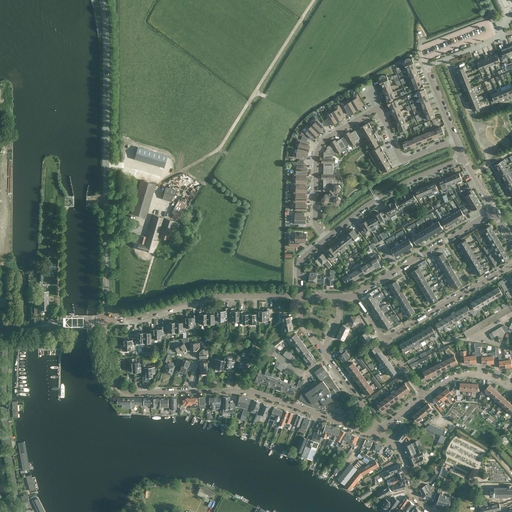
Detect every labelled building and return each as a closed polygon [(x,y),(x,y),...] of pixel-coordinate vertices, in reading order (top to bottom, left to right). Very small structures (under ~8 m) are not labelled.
[(509,57),(505,47),(501,49),(502,52),(499,53),(502,61),(505,59),(505,58),(509,57)] [(490,65),(495,63),(492,56),(487,58),(490,65)] [(403,61),(406,67),(414,63),(412,58),(410,58),(409,58),(408,58),(407,58),(406,59),(406,60),(405,60),(403,61)] [(485,67),(490,65),(487,58),(482,60),(485,67)] [(485,67),(482,60),(477,62),(480,69),(485,67)] [(414,64),(414,63),(406,67),(408,72),(416,69),(414,64)] [(465,67),(456,70),(458,75),(465,72),(464,70),(466,69),(465,67)] [(418,75),(416,69),(408,72),(410,78),(418,75)] [(378,78),(380,84),(388,80),(386,75),(384,75),(383,75),(382,75),(381,76),(380,76),(380,77),(378,78)] [(420,80),(418,75),(410,78),(413,83),(421,80),(420,80)] [(460,80),(462,85),(469,83),(467,77),(460,80)] [(389,80),(388,80),(380,84),(381,84),(383,89),(390,86),(388,81),(389,80)] [(418,88),(420,87),(420,88),(422,89),(425,88),(424,87),(421,80),(413,83),(415,89),(418,88)] [(464,91),(471,87),(469,83),(462,85),(464,91)] [(393,92),(390,86),(383,89),(385,95),(393,92)] [(425,88),(422,89),(420,88),(420,87),(418,88),(418,89),(419,91),(416,92),(418,97),(426,94),(427,94),(425,88)] [(466,90),(468,95),(476,92),(473,87),(466,90)] [(510,96),(507,88),(501,91),(504,98),(510,96)] [(391,101),(391,102),(394,101),(393,100),(393,98),(395,97),(393,92),(385,95),(384,95),(387,101),(389,100),(391,101)] [(356,98),(351,101),(356,111),(360,108),(359,107),(363,105),(357,94),(354,96),(356,98)] [(426,94),(418,97),(421,103),(428,100),(426,94)] [(470,100),(472,105),(480,102),(477,97),(470,100)] [(389,100),(387,101),(387,102),(390,109),(391,109),(398,105),(396,100),(394,101),(391,102),(391,101),(389,100)] [(431,105),(428,100),(421,103),(423,108),(431,105)] [(356,111),(351,101),(346,104),(344,101),(341,103),(348,114),(352,112),(352,113),(356,111)] [(337,110),(332,112),(337,122),(341,119),(340,118),(344,116),(338,105),(335,107),(337,110)] [(401,111),(398,105),(391,109),(390,109),(391,109),(393,114),(401,111)] [(433,111),(431,105),(423,108),(425,114),(433,111)] [(403,117),(401,111),(393,114),(395,120),(403,117)] [(425,114),(423,115),(424,117),(426,116),(428,120),(435,117),(433,111),(425,114)] [(337,122),(332,112),(327,115),(328,118),(325,119),(326,120),(324,121),(326,125),(326,126),(329,125),(333,123),(333,124),(337,122)] [(315,122),(311,126),(319,134),(322,131),(321,130),(324,126),(326,125),(324,121),(321,123),(315,117),(313,120),(315,122)] [(405,122),(403,117),(395,120),(397,125),(405,122)] [(361,127),(367,137),(374,133),(368,122),(361,127)] [(408,128),(405,122),(397,125),(400,131),(408,128)] [(319,134),(311,126),(307,130),(305,133),(311,139),(314,136),(315,137),(319,134)] [(441,126),(436,129),(439,136),(445,134),(444,133),(444,132),(444,131),(444,130),(444,129),(443,128),(442,128),(441,126)] [(431,131),(434,138),(439,136),(436,129),(431,131)] [(360,138),(355,130),(350,133),(353,139),(350,141),(351,144),(352,145),(356,143),(355,141),(360,138)] [(346,136),(341,138),(346,147),(351,144),(350,141),(353,139),(350,133),(349,131),(345,134),(346,136)] [(425,133),(429,141),(434,138),(431,131),(425,133)] [(381,143),(374,133),(367,137),(373,148),(381,143)] [(419,135),(423,143),(429,141),(425,133),(419,135)] [(419,135),(414,138),(417,145),(423,143),(419,135)] [(411,148),(408,140),(407,137),(406,138),(405,139),(405,140),(406,141),(402,142),(403,144),(403,145),(403,146),(403,147),(404,148),(405,149),(405,150),(411,148)] [(346,147),(341,138),(336,141),(335,140),(331,142),(332,144),(335,148),(338,146),(341,150),(346,147)] [(414,138),(408,140),(411,148),(417,145),(414,138)] [(297,139),(297,140),(296,142),(299,143),(298,149),(308,151),(310,147),(308,147),(309,142),(297,139)] [(332,144),(327,147),(327,148),(326,150),(333,154),(337,152),(338,154),(342,151),(341,150),(338,146),(335,148),(332,144)] [(138,146),(135,158),(164,166),(167,155),(138,146)] [(369,153),(381,174),(393,167),(381,146),(369,153)] [(308,151),(298,149),(297,154),(293,153),(292,157),(305,160),(306,155),(307,156),(308,151)] [(329,158),(333,158),(333,154),(326,150),(325,152),(324,152),(324,158),(322,158),(322,162),(324,162),(329,163),(329,158)] [(324,168),(333,168),(333,163),(335,163),(335,160),(335,158),(333,158),(329,158),(329,163),(324,162),(324,168)] [(497,167),(499,170),(507,164),(504,159),(495,165),(497,167)] [(296,168),(296,173),(306,173),(306,174),(307,174),(307,169),(306,169),(306,164),(298,164),(293,164),(293,168),(296,168)] [(507,168),(505,166),(499,170),(500,172),(501,175),(511,168),(510,169),(509,167),(507,168)] [(329,174),(333,174),(333,168),(324,168),(324,174),(321,174),(321,179),(323,179),(329,179),(329,174)] [(511,171),(511,168),(501,175),(503,177),(503,176),(504,179),(511,174),(511,172),(511,171)] [(456,172),(454,174),(457,182),(462,180),(459,173),(457,174),(456,172)] [(296,173),(293,173),(293,177),(296,177),(296,182),(306,182),(306,183),(307,183),(307,178),(306,178),(306,174),(306,173),(296,173)] [(323,185),(333,185),(333,179),(335,179),(335,174),(333,174),(329,174),(329,179),(323,179),(323,185)] [(457,182),(454,174),(450,175),(451,176),(449,177),(452,184),(457,182)] [(447,177),(444,178),(448,188),(448,189),(453,187),(449,177),(447,178),(447,177)] [(448,188),(444,178),(440,179),(441,180),(439,181),(442,188),(443,190),(448,188)] [(146,218),(155,184),(141,180),(131,213),(146,218)] [(296,182),(293,182),(293,186),(296,186),(296,191),(306,191),(306,192),(307,192),(307,187),(306,187),(306,183),(306,182),(296,182)] [(432,182),(430,184),(433,192),(438,190),(435,183),(433,184),(432,182)] [(433,192),(430,184),(426,185),(427,186),(425,187),(428,194),(429,197),(434,195),(433,192)] [(339,185),(333,185),(323,185),(323,191),(331,191),(331,192),(333,194),(331,196),(329,194),(325,194),(325,196),(324,196),(322,198),(322,201),(324,203),(327,203),(329,201),(329,200),(334,200),(334,201),(336,203),(339,203),(341,201),(341,199),(339,197),(337,197),(338,191),(339,191),(341,189),(341,187),(339,185)] [(162,198),(171,201),(174,189),(165,186),(162,198)] [(423,187),(420,188),(423,196),(428,194),(425,187),(423,188),(423,187)] [(423,196),(420,188),(416,189),(417,190),(415,191),(418,198),(423,196)] [(468,200),(475,196),(471,189),(462,195),(463,197),(466,196),(468,200)] [(296,191),(293,191),(293,195),(296,195),(296,200),(305,200),(305,201),(307,201),(307,196),(305,196),(306,192),(306,191),(296,191)] [(406,194),(404,195),(410,204),(411,206),(418,202),(413,193),(410,195),(409,193),(407,194),(406,194)] [(402,197),(400,198),(403,203),(400,205),(404,210),(406,214),(408,214),(408,207),(411,206),(410,204),(404,195),(402,196),(402,197)] [(468,200),(471,205),(478,200),(475,196),(468,200)] [(186,204),(179,200),(176,203),(179,205),(177,209),(176,209),(172,217),(178,220),(182,212),(181,212),(186,204)] [(296,200),(293,200),(293,204),(296,204),(296,209),(307,210),(307,205),(305,205),(305,201),(305,200),(296,200)] [(471,205),(474,210),(481,206),(478,200),(471,205)] [(392,202),(389,204),(395,212),(397,211),(398,212),(399,213),(404,210),(400,205),(397,206),(395,201),(392,203),(392,202)] [(395,212),(389,204),(387,205),(388,205),(385,207),(388,212),(386,213),(389,219),(396,215),(395,212)] [(456,211),(460,218),(464,216),(460,209),(456,211)] [(452,214),(456,221),(460,218),(456,211),(452,214)] [(382,214),(381,212),(376,215),(380,222),(381,224),(389,219),(386,213),(385,213),(384,212),(382,214)] [(306,222),(306,217),(305,216),(304,216),(304,213),(295,213),(295,216),(295,220),(294,220),(294,224),(299,224),(299,223),(305,223),(306,222)] [(446,217),(451,224),(456,221),(452,214),(446,217)] [(160,231),(163,218),(154,215),(144,245),(138,243),(137,248),(143,250),(153,252),(159,232),(160,231)] [(380,222),(376,215),(375,215),(376,215),(372,217),(373,218),(372,219),(375,225),(380,222)] [(446,217),(441,220),(446,227),(451,224),(446,217)] [(160,237),(168,240),(168,238),(170,238),(170,236),(169,235),(172,226),(176,227),(178,223),(173,222),(174,221),(165,218),(160,237)] [(375,225),(372,219),(370,220),(369,219),(366,221),(370,228),(375,225)] [(363,227),(360,229),(363,234),(371,230),(370,228),(366,221),(361,224),(363,227)] [(443,228),(439,221),(434,224),(439,231),(443,228)] [(439,231),(434,224),(430,226),(434,234),(439,231)] [(430,226),(425,229),(430,236),(434,234),(430,226)] [(483,230),(487,235),(494,231),(490,226),(483,230)] [(353,229),(349,232),(354,239),(358,236),(360,237),(362,235),(358,230),(356,232),(353,229)] [(430,236),(425,229),(421,231),(425,239),(430,236)] [(425,239),(421,231),(416,234),(421,242),(425,239)] [(497,236),(494,231),(487,235),(490,240),(497,236)] [(354,239),(349,232),(348,233),(346,235),(346,236),(345,237),(351,244),(355,241),(354,239)] [(293,234),(293,240),(289,240),(289,246),(299,246),(299,243),(300,242),(306,242),(306,234),(303,234),(302,233),(300,233),(299,234),(293,234)] [(421,242),(416,234),(412,237),(416,244),(421,242)] [(500,242),(497,236),(490,240),(493,246),(500,242)] [(351,244),(345,237),(344,238),(343,237),(340,240),(345,246),(349,243),(351,245),(351,244)] [(413,246),(409,238),(404,241),(409,248),(413,246)] [(345,246),(340,240),(337,243),(336,244),(342,252),(347,248),(345,246)] [(466,240),(459,244),(463,251),(470,246),(473,245),(472,243),(469,245),(466,240)] [(409,248),(404,241),(400,244),(404,251),(409,248)] [(503,247),(500,242),(493,246),(496,251),(503,247)] [(341,250),(336,244),(335,245),(334,245),(331,247),(336,253),(341,250)] [(404,251),(400,244),(395,246),(400,254),(404,251)] [(400,254),(395,246),(391,249),(395,256),(400,254)] [(472,250),(470,246),(463,251),(466,256),(473,251),(476,250),(475,248),(472,250)] [(329,254),(327,256),(331,261),(338,255),(336,253),(331,247),(326,251),(329,254)] [(506,252),(503,247),(496,251),(499,257),(506,252)] [(473,251),(466,256),(469,261),(476,256),(479,255),(478,253),(475,255),(473,251)] [(510,258),(506,252),(499,257),(502,262),(510,258)] [(371,261),(375,268),(381,265),(379,262),(382,261),(377,253),(376,254),(375,254),(370,257),(372,260),(371,261)] [(437,258),(439,262),(446,257),(443,253),(437,257),(436,256),(433,259),(434,261),(437,258)] [(320,267),(325,263),(329,268),(332,265),(323,254),(317,258),(318,259),(315,261),(320,267)] [(476,256),(469,261),(472,266),(479,262),(482,260),(481,258),(478,260),(476,256)] [(372,260),(370,257),(368,258),(370,262),(367,263),(366,264),(370,271),(375,268),(371,261),(372,260)] [(440,264),(442,267),(449,263),(446,257),(439,262),(436,264),(437,266),(440,264)] [(367,263),(365,260),(363,261),(365,265),(362,266),(361,267),(365,274),(370,271),(366,264),(367,263)] [(479,262),(472,266),(475,271),(482,267),(485,265),(484,264),(481,265),(479,262)] [(362,266),(360,263),(355,266),(357,269),(356,270),(360,277),(365,274),(361,267),(362,266)] [(445,272),(452,268),(449,263),(439,269),(440,271),(443,269),(445,272)] [(419,268),(412,272),(414,276),(422,272),(420,269),(423,267),(422,265),(418,267),(419,268)] [(357,269),(355,266),(353,267),(355,271),(351,272),(350,273),(355,280),(360,277),(356,270),(357,269)] [(484,270),(482,267),(475,271),(477,275),(484,271),(485,272),(488,270),(487,269),(484,270)] [(448,277),(455,273),(452,268),(445,272),(442,274),(443,276),(446,274),(448,277)] [(350,269),(349,270),(347,271),(349,274),(346,276),(343,278),(346,283),(349,282),(350,283),(355,280),(350,273),(351,272),(350,269)] [(324,279),(324,283),(324,284),(327,284),(327,285),(334,285),(334,270),(330,270),(330,277),(324,277),(324,279)] [(426,272),(425,270),(422,272),(414,276),(418,281),(425,277),(423,274),(426,272)] [(317,272),(310,272),(310,276),(309,276),(309,283),(324,283),(324,279),(317,279),(317,272)] [(451,282),(458,278),(455,273),(448,277),(445,279),(446,281),(449,279),(451,282)] [(428,275),(425,277),(418,281),(421,286),(428,282),(426,279),(429,277),(428,275)] [(455,289),(462,285),(458,278),(451,282),(448,284),(449,286),(452,284),(455,289)] [(431,280),(428,282),(421,286),(424,292),(431,287),(429,284),(432,282),(431,280)] [(392,289),(399,285),(397,281),(390,285),(389,284),(386,286),(387,288),(390,286),(392,289)] [(395,294),(402,290),(399,285),(392,289),(389,291),(390,293),(393,291),(395,294)] [(434,285),(431,287),(424,292),(427,297),(434,293),(432,289),(435,287),(434,285)] [(39,295),(48,295),(48,290),(47,290),(47,287),(40,287),(40,291),(40,295),(39,295)] [(493,290),(497,297),(502,294),(498,287),(493,290)] [(396,296),(398,300),(405,295),(402,290),(395,294),(392,297),(393,299),(396,296)] [(487,293),(492,300),(497,297),(493,290),(487,293)] [(437,291),(434,293),(427,297),(430,303),(438,299),(435,294),(438,293),(437,291)] [(482,296),(486,303),(492,300),(487,293),(482,296)] [(366,299),(369,304),(375,300),(377,299),(380,297),(381,296),(380,294),(373,298),(372,295),(366,299)] [(39,295),(38,295),(38,298),(39,298),(40,303),(40,304),(48,304),(48,303),(48,295),(39,295)] [(401,305),(408,301),(405,295),(398,300),(395,302),(396,304),(399,302),(401,305)] [(477,300),(481,306),(486,303),(482,296),(477,300)] [(377,303),(375,300),(369,304),(373,309),(378,305),(377,303)] [(472,304),(470,305),(474,313),(482,309),(481,306),(477,300),(471,303),(472,304)] [(404,310),(411,306),(408,301),(401,305),(398,307),(399,309),(403,307),(404,310)] [(373,309),(376,314),(383,309),(382,307),(380,308),(378,305),(373,309)] [(467,305),(462,308),(466,315),(467,315),(470,313),(472,317),(475,314),(474,313),(472,310),(470,311),(467,305)] [(408,316),(415,312),(411,306),(404,310),(401,312),(402,314),(406,312),(408,316)] [(228,321),(228,308),(224,308),(224,311),(218,311),(218,321),(228,321)] [(234,308),(230,308),(230,322),(233,322),(233,321),(240,321),(240,312),(240,311),(234,311),(234,308)] [(462,308),(457,311),(461,318),(462,318),(465,316),(467,320),(469,318),(467,315),(466,315),(462,308)] [(265,311),(259,311),(259,312),(260,312),(260,321),(270,321),(270,309),(265,309),(265,311)] [(376,314),(379,319),(385,315),(383,313),(385,312),(383,309),(376,314)] [(218,311),(214,311),(214,314),(208,314),(208,324),(218,324),(218,321),(218,311)] [(451,315),(455,321),(456,321),(459,319),(462,323),(464,321),(462,318),(461,318),(457,311),(451,315)] [(202,312),(198,312),(198,324),(208,324),(208,314),(202,314),(202,312)] [(244,312),(240,312),(240,321),(240,324),(249,324),(250,314),(244,314),(244,312)] [(260,312),(259,312),(256,312),(256,314),(250,314),(249,324),(260,324),(260,321),(260,312)] [(282,318),(284,324),(292,323),(291,316),(287,317),(287,314),(281,315),(281,318),(282,318)] [(192,318),(186,318),(186,320),(186,327),(196,327),(196,315),(192,315),(192,318)] [(393,317),(392,315),(387,318),(385,315),(379,319),(382,324),(397,315),(396,315),(393,317)] [(398,318),(397,315),(382,324),(386,329),(391,326),(390,323),(392,322),(398,318)] [(450,324),(451,324),(454,322),(456,326),(458,324),(456,321),(455,321),(451,315),(446,317),(450,324)] [(351,317),(348,322),(351,327),(358,327),(360,321),(357,316),(351,317)] [(441,320),(445,328),(446,327),(449,325),(451,329),(453,328),(451,324),(450,324),(446,317),(441,320)] [(186,327),(186,320),(182,320),(182,322),(176,322),(176,332),(186,332),(186,327)] [(445,328),(441,320),(436,324),(440,331),(444,328),(446,332),(448,331),(446,327),(445,328)] [(176,332),(176,322),(169,322),(169,325),(166,325),(166,334),(176,334),(176,332)] [(350,328),(351,327),(348,322),(344,325),(343,325),(338,335),(337,336),(337,338),(339,338),(344,340),(350,328)] [(293,329),(292,323),(284,324),(285,331),(293,329)] [(431,326),(427,329),(431,336),(434,334),(436,337),(439,336),(436,333),(431,326)] [(164,339),(164,327),(160,327),(160,329),(154,329),(154,330),(154,339),(155,339),(164,339)] [(422,332),(426,339),(429,337),(431,341),(433,339),(431,336),(427,329),(422,332)] [(155,343),(155,339),(154,339),(154,330),(149,330),(149,333),(144,333),(144,343),(155,343)] [(369,339),(372,337),(367,331),(360,336),(364,342),(362,344),(364,347),(370,343),(368,340),(368,339),(369,339)] [(422,332),(417,335),(421,342),(424,340),(426,344),(428,342),(426,339),(422,332)] [(144,343),(144,333),(138,333),(138,336),(134,336),(134,338),(135,338),(135,344),(144,344),(144,343)] [(289,339),(293,344),(300,339),(296,333),(289,339)] [(502,333),(499,334),(492,339),(500,343),(504,334),(502,333)] [(417,335),(412,338),(416,345),(419,343),(421,347),(423,345),(421,342),(417,335)] [(135,344),(135,338),(131,338),(131,340),(124,340),(124,350),(125,350),(125,351),(125,352),(128,352),(129,352),(129,350),(135,350),(135,344)] [(412,338),(406,341),(410,348),(414,346),(416,350),(418,349),(416,345),(412,338)] [(304,344),(300,339),(293,344),(297,349),(304,344)] [(400,345),(404,352),(408,349),(411,353),(413,352),(410,348),(406,341),(400,345)] [(197,351),(200,347),(200,342),(195,342),(195,343),(190,343),(191,351),(197,351)] [(183,354),(187,351),(187,349),(184,344),(180,346),(176,348),(178,352),(183,354)] [(308,349),(304,344),(297,349),(301,354),(308,349)] [(473,355),(470,356),(470,363),(477,362),(476,356),(479,356),(478,347),(478,344),(475,344),(476,352),(473,352),(473,355)] [(371,349),(375,355),(381,350),(377,345),(371,349)] [(480,347),(478,347),(479,356),(481,355),(482,364),(488,364),(487,353),(484,353),(481,353),(481,347),(480,347)] [(350,356),(346,351),(344,352),(342,348),(336,352),(343,362),(350,356)] [(207,354),(208,354),(208,349),(203,349),(200,352),(200,358),(208,358),(207,354)] [(311,354),(308,349),(301,354),(305,360),(311,354)] [(375,355),(379,360),(385,356),(381,350),(375,355)] [(466,350),(461,351),(461,358),(464,358),(465,363),(470,363),(470,356),(466,356),(466,350)] [(493,352),(487,353),(488,364),(494,363),(493,357),(496,357),(495,351),(492,351),(493,352)] [(248,367),(251,358),(245,356),(246,353),(243,352),(239,364),(248,367)] [(316,360),(311,354),(305,360),(309,365),(308,366),(309,368),(314,365),(312,362),(316,360)] [(379,360),(383,365),(389,361),(385,356),(379,360)] [(458,362),(454,356),(449,358),(453,365),(458,362)] [(236,358),(225,357),(225,360),(224,367),(230,368),(230,370),(234,371),(236,358)] [(453,365),(449,358),(444,361),(448,368),(453,365)] [(139,374),(143,374),(143,366),(143,362),(135,362),(135,359),(130,359),(130,366),(132,366),(133,372),(139,372),(139,374)] [(186,360),(184,359),(179,371),(186,374),(186,372),(191,372),(189,367),(191,362),(186,360)] [(218,369),(224,370),(224,367),(225,360),(215,359),(213,371),(218,371),(218,369)] [(383,365),(387,370),(393,366),(389,361),(383,365)] [(448,368),(444,361),(439,363),(442,370),(448,368)] [(170,364),(168,363),(165,372),(166,373),(166,374),(168,374),(169,374),(172,375),(175,365),(173,365),(174,363),(171,362),(170,364)] [(347,367),(350,371),(357,367),(353,363),(347,367)] [(442,370),(439,363),(433,366),(437,373),(442,370)] [(153,365),(143,366),(143,374),(143,375),(146,375),(146,377),(153,377),(153,373),(155,373),(155,367),(153,367),(153,365)] [(321,381),(322,382),(324,381),(323,379),(329,375),(323,366),(314,372),(321,381)] [(391,376),(397,372),(393,366),(387,370),(391,376)] [(437,373),(433,366),(428,369),(432,376),(437,373)] [(350,371),(353,376),(360,371),(357,367),(350,371)] [(432,376),(428,369),(423,371),(427,379),(432,376)] [(353,376),(357,381),(363,376),(360,371),(353,376)] [(268,385),(272,374),(266,372),(265,375),(262,383),(268,385)] [(256,381),(262,383),(265,375),(259,373),(256,381)] [(278,377),(272,374),(268,385),(274,388),(277,379),(278,377)] [(334,381),(329,375),(323,379),(324,381),(322,382),(321,381),(318,384),(316,381),(304,389),(305,390),(302,393),(301,393),(299,398),(304,402),(310,405),(316,408),(321,410),(324,409),(325,406),(324,406),(329,402),(339,395),(338,395),(341,392),(335,384),(335,385),(333,381),(334,381)] [(357,381),(361,385),(367,381),(363,376),(357,381)] [(284,382),(277,379),(274,388),(281,390),(284,382)] [(361,385),(364,390),(370,386),(367,381),(361,385)] [(290,384),(284,382),(281,390),(282,390),(287,392),(290,384)] [(466,383),(460,382),(460,389),(456,389),(456,394),(460,394),(460,390),(466,391),(466,383)] [(296,386),(290,384),(287,392),(293,394),(296,386)] [(405,394),(410,390),(405,384),(401,387),(405,394)] [(484,390),(489,394),(494,389),(489,385),(484,390)] [(364,390),(368,395),(374,391),(370,386),(364,390)] [(401,397),(405,394),(401,387),(396,391),(401,397)] [(445,390),(443,392),(448,397),(450,400),(456,395),(456,394),(452,390),(450,391),(448,388),(445,390)] [(489,394),(493,398),(498,393),(494,389),(489,394)] [(395,401),(401,397),(396,391),(391,394),(395,401)] [(448,397),(443,392),(439,395),(443,401),(446,399),(450,404),(452,403),(450,400),(448,397)] [(493,398),(497,402),(502,396),(498,393),(493,398)] [(391,404),(395,401),(391,394),(386,398),(391,404)] [(443,401),(439,395),(434,399),(440,407),(442,406),(440,403),(443,401)] [(208,396),(199,397),(200,407),(206,407),(206,404),(208,404),(208,396)] [(230,397),(223,396),(223,412),(233,412),(236,401),(233,401),(233,400),(229,400),(230,397)] [(249,398),(240,396),(238,404),(239,404),(238,406),(245,408),(242,415),(247,416),(250,407),(253,399),(249,398)] [(497,402),(502,406),(507,400),(502,396),(497,402)] [(185,399),(182,399),(182,403),(183,405),(181,405),(180,410),(184,409),(184,407),(186,407),(186,405),(191,404),(191,406),(192,406),(192,397),(185,398),(185,399)] [(131,398),(117,398),(117,404),(123,404),(123,408),(131,408),(131,404),(131,398)] [(131,404),(131,409),(134,409),(136,406),(136,404),(142,405),(142,398),(131,398),(131,404)] [(160,405),(160,398),(152,398),(152,405),(152,406),(159,406),(159,405),(160,405)] [(169,398),(160,398),(160,405),(160,407),(168,407),(168,411),(171,411),(171,407),(168,407),(169,398)] [(386,408),(391,404),(386,398),(381,401),(386,408)] [(261,402),(254,400),(250,411),(255,413),(253,419),(256,420),(258,414),(259,414),(262,405),(260,405),(261,402)] [(502,406),(507,410),(511,405),(507,400),(502,406)] [(386,408),(381,401),(377,404),(382,411),(386,408)] [(257,420),(259,421),(262,414),(268,417),(272,406),(263,403),(257,420)] [(433,408),(428,403),(423,407),(428,413),(433,408)] [(278,409),(274,407),(270,418),(272,419),(271,421),(273,422),(274,420),(278,409)] [(428,413),(423,407),(418,412),(423,417),(428,413)] [(283,410),(278,409),(274,420),(273,423),(279,425),(280,421),(279,421),(283,410)] [(289,412),(285,410),(281,421),(279,426),(283,427),(284,425),(285,422),(287,418),(289,412)] [(296,414),(289,412),(287,418),(285,422),(284,425),(289,427),(288,429),(290,430),(292,424),(290,423),(293,417),(294,418),(296,414)] [(423,417),(418,412),(413,417),(417,422),(423,417)] [(304,417),(298,415),(296,422),(294,421),(293,424),(294,424),(292,429),(295,430),(297,425),(300,426),(304,417)] [(311,419),(304,417),(300,426),(300,427),(307,430),(311,419)] [(325,425),(320,423),(319,424),(318,424),(312,440),(308,439),(302,456),(313,460),(321,436),(325,425)] [(331,426),(326,425),(325,425),(321,436),(320,439),(323,440),(324,437),(327,438),(328,435),(331,426)] [(334,427),(331,426),(328,435),(327,438),(330,439),(328,443),(329,444),(331,440),(336,428),(334,427)] [(410,431),(409,430),(404,426),(396,438),(401,442),(410,431)] [(342,430),(336,428),(331,440),(329,444),(333,445),(336,439),(342,430)] [(347,432),(342,430),(336,439),(339,441),(336,446),(339,447),(338,449),(340,450),(342,446),(340,445),(342,442),(341,442),(343,439),(347,432)] [(352,434),(347,432),(343,439),(347,440),(349,441),(352,434)] [(358,436),(352,434),(349,441),(347,440),(346,442),(348,443),(348,444),(351,445),(351,446),(352,446),(355,444),(356,444),(359,436),(358,436)] [(307,438),(303,437),(297,451),(301,452),(307,438)] [(367,439),(366,439),(362,446),(369,449),(371,446),(373,441),(367,439)] [(412,443),(404,447),(407,456),(416,453),(414,449),(416,448),(418,453),(422,451),(418,440),(414,442),(414,443),(412,443)] [(25,442),(20,443),(23,468),(29,467),(25,442)] [(380,444),(375,442),(373,447),(371,446),(369,449),(376,452),(380,444)] [(380,444),(376,452),(378,453),(378,454),(378,455),(380,454),(380,453),(382,451),(384,446),(380,444)] [(393,452),(388,448),(384,451),(382,453),(388,458),(393,452)] [(480,458),(483,452),(478,449),(477,450),(474,448),(471,453),(473,453),(472,455),(474,456),(471,461),(479,466),(483,460),(480,458)] [(422,452),(409,457),(413,467),(425,462),(423,457),(424,456),(422,452)] [(373,470),(376,468),(377,469),(379,467),(376,462),(378,461),(377,459),(369,463),(373,470)] [(344,485),(357,469),(354,466),(350,463),(337,479),(344,485)] [(369,472),(373,470),(369,464),(362,467),(366,475),(370,473),(369,472)] [(401,466),(400,464),(392,468),(389,469),(390,471),(384,474),(386,478),(394,474),(393,473),(402,470),(401,466)] [(439,476),(442,477),(443,474),(447,475),(448,471),(446,470),(447,465),(443,464),(440,473),(439,476)] [(363,476),(366,475),(362,467),(358,470),(355,474),(361,479),(363,476)] [(405,482),(402,471),(398,472),(399,477),(390,479),(392,486),(392,485),(405,482)] [(429,482),(437,474),(434,471),(426,479),(429,482)] [(358,481),(361,479),(355,474),(350,480),(357,485),(359,482),(358,481)] [(32,476),(26,477),(31,493),(36,491),(32,476)] [(357,485),(350,480),(345,486),(351,491),(353,487),(354,488),(357,485)] [(405,482),(392,485),(394,492),(407,488),(405,482)] [(213,496),(216,492),(201,485),(198,489),(213,496)] [(419,489),(422,493),(423,495),(426,498),(430,491),(429,491),(426,485),(419,489)] [(511,495),(511,488),(511,485),(507,485),(507,487),(494,488),(491,488),(491,490),(490,490),(490,493),(490,495),(494,495),(494,497),(501,497),(508,497),(508,496),(511,495)] [(392,491),(389,486),(378,493),(381,498),(386,495),(389,493),(390,493),(391,492),(392,491)] [(372,492),(370,488),(360,494),(363,498),(372,492)] [(436,493),(430,491),(426,498),(433,501),(436,493)] [(449,506),(452,497),(440,493),(437,502),(449,506)] [(404,508),(409,500),(405,496),(401,502),(398,506),(403,509),(404,508)] [(39,497),(33,501),(38,511),(44,511),(46,511),(39,497)] [(384,502),(379,508),(383,510),(382,511),(393,511),(401,501),(396,498),(392,503),(388,504),(384,502)] [(414,505),(409,500),(404,508),(409,511),(414,505)] [(482,505),(480,506),(480,511),(490,511),(492,511),(490,505),(487,506),(486,501),(481,502),(482,505)] [(492,503),(490,503),(490,505),(492,511),(501,510),(499,503),(492,504),(492,503)]
